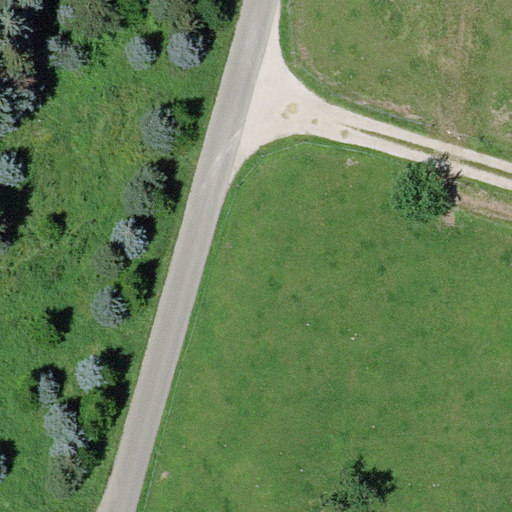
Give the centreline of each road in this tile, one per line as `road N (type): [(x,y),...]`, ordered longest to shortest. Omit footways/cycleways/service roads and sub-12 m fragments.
road 1 (track): [(272,0),(123,511)]
road 2 (track): [(246,94),(511,175)]
